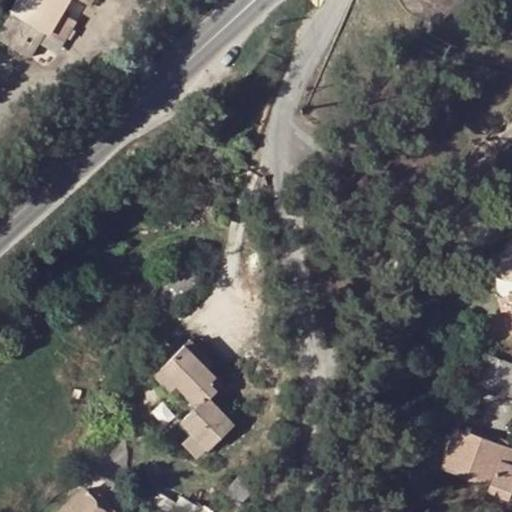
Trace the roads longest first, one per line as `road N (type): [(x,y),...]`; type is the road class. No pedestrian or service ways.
road 1 (unclassified): [(334,0),(276,143),(309,345),(302,511)]
road 2 (secondary): [(0,231),(258,0)]
